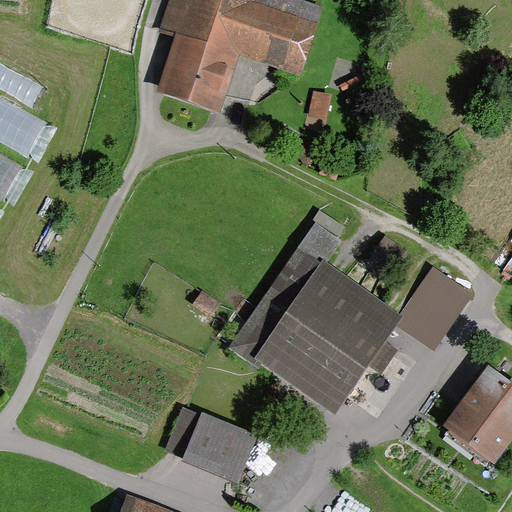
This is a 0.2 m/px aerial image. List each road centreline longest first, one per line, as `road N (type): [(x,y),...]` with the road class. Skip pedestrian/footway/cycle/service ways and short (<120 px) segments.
road 1 (track): [(145,148),(217,136),(245,147),(464,264),(483,282),(484,321)]
road 2 (track): [(145,148),(0,426)]
road 3 (track): [(293,511),(484,321)]
road 4 (track): [(0,442),(188,511)]
road 5 (track): [(145,148),(158,0)]
